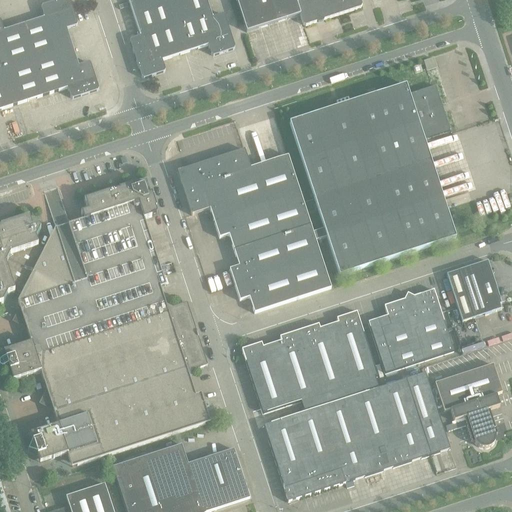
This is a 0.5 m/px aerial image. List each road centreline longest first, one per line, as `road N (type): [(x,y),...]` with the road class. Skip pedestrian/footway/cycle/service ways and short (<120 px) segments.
road 1 (unclassified): [(146,136),(484,27)]
road 2 (unclassified): [(476,3),(139,114)]
road 3 (unclassified): [(211,339),(511,241)]
road 4 (unclassified): [(211,339),(146,136)]
road 5 (unclassified): [(267,511),(211,339)]
road 6 (unclassified): [(0,184),(146,136)]
road 7 (unclassified): [(511,464),(370,511)]
road 8 (unclassified): [(139,114),(0,159)]
road 9 (unclassified): [(139,114),(101,0)]
